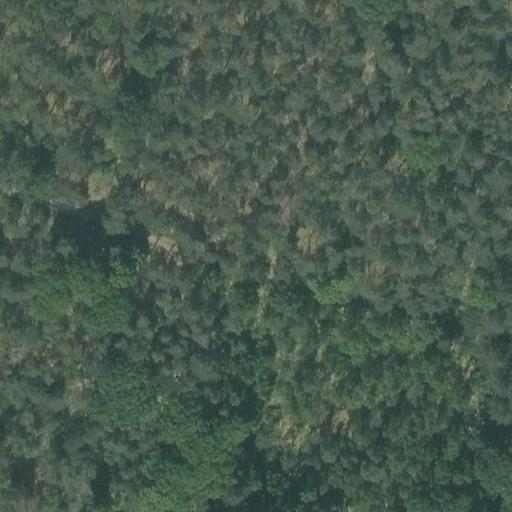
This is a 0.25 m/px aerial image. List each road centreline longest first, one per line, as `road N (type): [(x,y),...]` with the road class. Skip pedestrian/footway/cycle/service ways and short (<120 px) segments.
road 1 (track): [(160,238),(511,323)]
road 2 (track): [(0,181),(160,238)]
